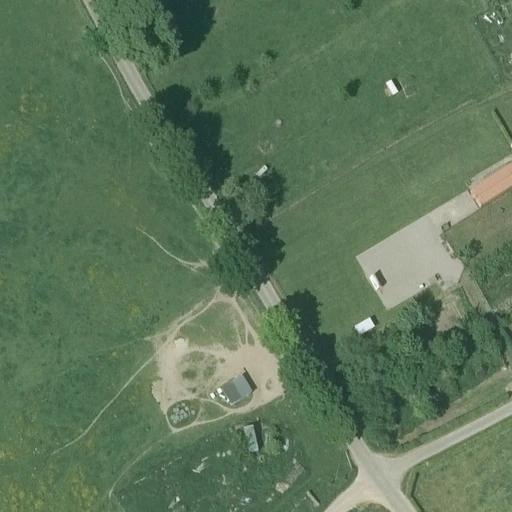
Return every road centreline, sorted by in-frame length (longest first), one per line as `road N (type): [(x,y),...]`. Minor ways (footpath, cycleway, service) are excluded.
road 1 (track): [(84,0),(370,476)]
road 2 (track): [(370,476),(511,408)]
